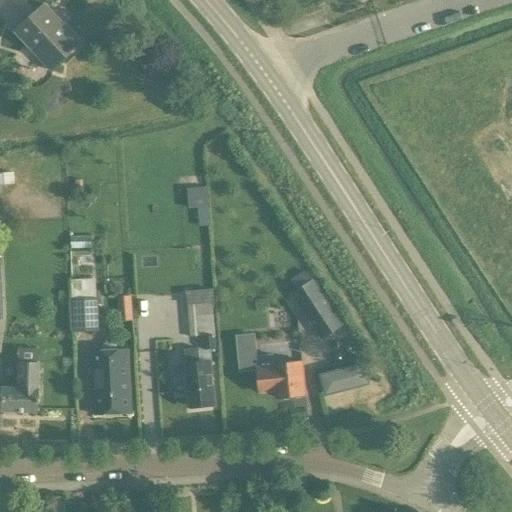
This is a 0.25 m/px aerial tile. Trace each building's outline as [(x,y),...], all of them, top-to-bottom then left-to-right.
[(80,44),(44,5),(14,32),(50,71),(80,44)] [(421,32),(470,15),(467,7),(418,23),(421,32)] [(478,59),(452,75),(462,90),(458,93),(472,115),(494,101),(493,100),(499,96),(478,59)] [(496,153),(461,174),(474,195),(488,186),(490,191),(511,178),(496,153)] [(188,209),(208,207),(206,187),(186,189),(188,209)] [(511,254),(499,263),(511,283),(511,254)] [(297,290),(311,280),(304,271),(291,280),(297,290)] [(297,290),(294,292),(305,309),(301,311),(322,341),(344,326),(313,279),(311,280),(297,290)] [(118,308),(130,308),(130,296),(118,296),(118,308)] [(97,298),(71,299),(70,299),(72,333),(98,331),(97,298)] [(212,303),(186,305),(189,338),(202,336),(203,350),(209,350),(211,350),(216,349),(215,337),(215,335),(212,303)] [(127,351),(116,351),(116,345),(112,342),(105,342),(102,345),(102,352),(90,352),(92,415),(129,414),(127,351)] [(35,349),(15,349),(14,389),(0,388),(0,412),(34,413),(35,349)] [(197,349),(184,350),(186,378),(184,378),(185,392),(189,392),(190,408),(212,406),(210,389),(213,389),(210,362),(198,363),(197,349)] [(272,365),(258,367),(260,392),(276,390),(277,398),(302,396),(300,381),(303,381),(301,361),(272,364),(272,365)] [(365,383),(360,366),(321,376),(326,393),(365,383)]
